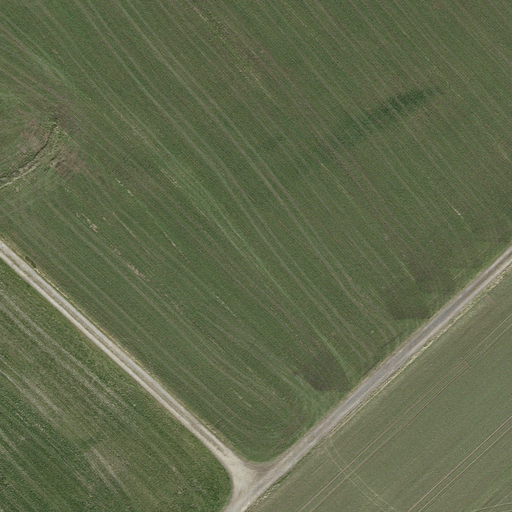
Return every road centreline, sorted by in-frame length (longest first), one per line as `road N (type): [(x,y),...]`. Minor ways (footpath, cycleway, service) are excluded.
road 1 (track): [(232,511),(511,261)]
road 2 (track): [(0,248),(252,492)]
